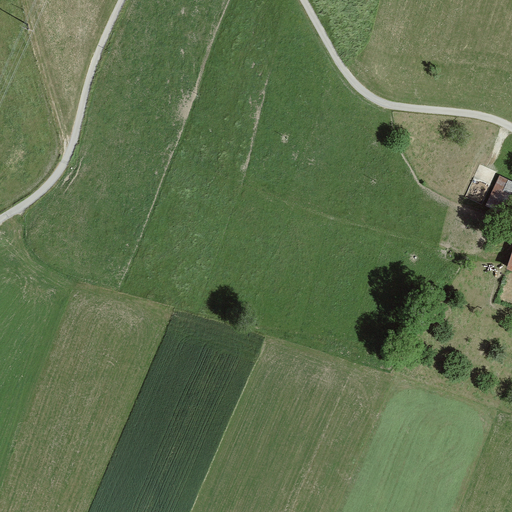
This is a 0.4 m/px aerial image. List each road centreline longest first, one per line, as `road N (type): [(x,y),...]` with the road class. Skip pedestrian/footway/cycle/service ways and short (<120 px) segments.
road 1 (unclassified): [(303,0),(367,97),(511,127)]
road 2 (unclassified): [(0,221),(63,167),(124,0)]
